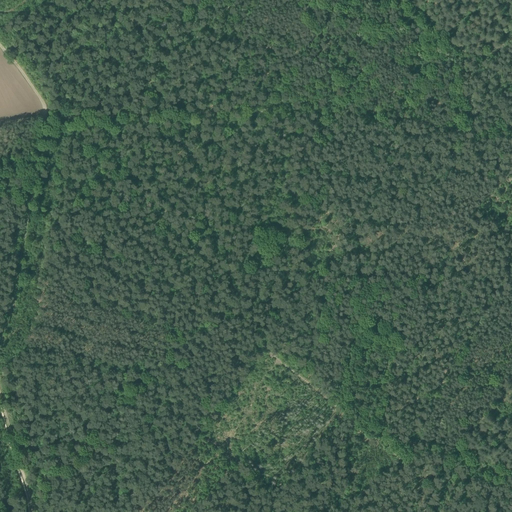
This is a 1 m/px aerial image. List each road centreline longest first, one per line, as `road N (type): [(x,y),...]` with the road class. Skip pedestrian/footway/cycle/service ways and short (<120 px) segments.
road 1 (track): [(511,129),(410,126),(296,98),(275,109),(82,114)]
road 2 (track): [(511,467),(490,472),(397,452),(375,420)]
road 3 (track): [(0,389),(23,492),(35,511)]
road 4 (track): [(414,0),(474,56),(511,38)]
